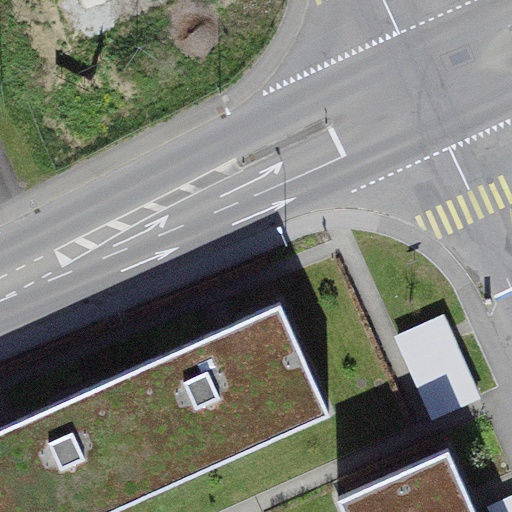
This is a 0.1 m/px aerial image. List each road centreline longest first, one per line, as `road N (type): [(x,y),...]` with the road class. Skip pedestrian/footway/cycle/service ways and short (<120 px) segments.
road 1 (primary): [(0,291),(423,90)]
road 2 (residential): [(511,292),(423,90)]
